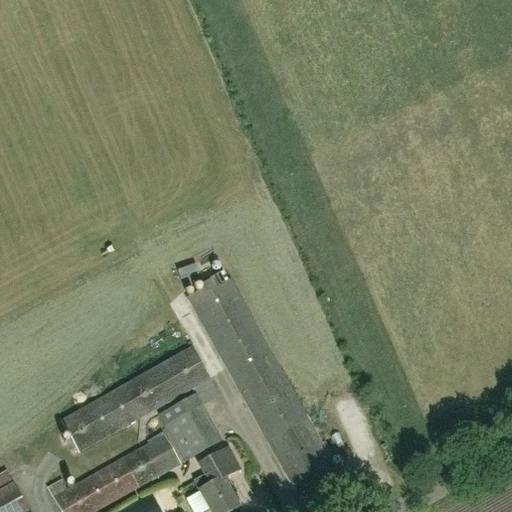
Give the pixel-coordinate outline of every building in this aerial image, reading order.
[(230,280),(215,289),(210,280),(200,285),(204,295),(190,303),(296,494),(336,472),(230,280)] [(200,406),(218,396),(210,380),(191,349),(61,423),(78,453),(191,390),(200,406)] [(158,416),(164,427),(184,463),(216,445),(220,443),(194,396),(158,416)] [(353,446),(370,443),(365,408),(348,411),(353,446)] [(67,492),(61,481),(47,489),(59,511),(98,511),(181,465),(164,437),(67,492)] [(228,478),(227,477),(240,470),(229,449),(199,465),(205,476),(194,482),(210,511),(231,511),(239,508),(224,481),(228,478)] [(28,511),(13,484),(0,491),(0,511),(28,511)]
